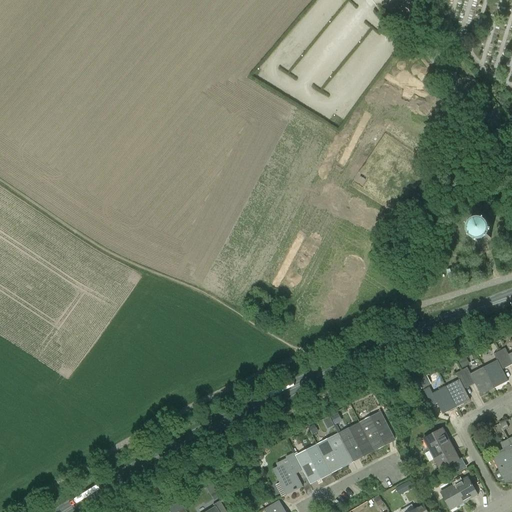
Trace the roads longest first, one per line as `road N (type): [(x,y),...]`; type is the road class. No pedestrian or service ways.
road 1 (primary): [(64,511),(285,389),(511,297)]
road 2 (unclassified): [(511,151),(385,0)]
road 3 (residential): [(502,505),(462,428),(468,417),(511,396)]
